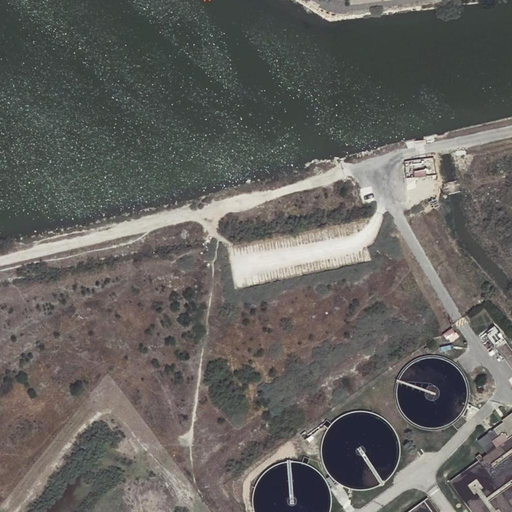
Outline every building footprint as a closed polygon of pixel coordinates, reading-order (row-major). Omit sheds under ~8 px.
[(427,168),(415,170),(416,177),(427,175),(427,168)] [(436,199),(430,202),(432,207),(434,206),(435,208),(440,206),(436,199)] [(452,328),(444,334),(447,339),(452,336),(454,338),(458,336),(452,328)] [(507,360),(511,367),(511,347),(508,342),(506,344),(496,330),(490,334),(500,348),(499,349),(500,350),(498,352),(505,361),(507,360)] [(461,417),(470,421),(478,402),(469,398),(469,400),(468,403),(468,406),(466,408),(465,411),(464,413),(463,415),(461,417)] [(480,461),(451,483),(472,511),(511,511),(511,415),(508,418),(510,421),(507,424),(506,423),(480,442),(489,454),(484,458),(482,455),(478,458),(480,461)] [(439,511),(430,499),(411,511),(439,511)]
